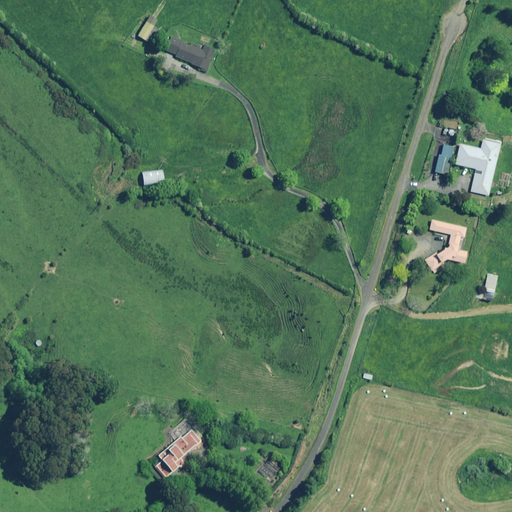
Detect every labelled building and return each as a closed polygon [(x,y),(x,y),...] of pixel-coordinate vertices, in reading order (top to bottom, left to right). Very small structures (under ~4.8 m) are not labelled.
[(153,26),(146,22),(138,36),(145,40),(153,26)] [(159,33),(152,29),(145,40),(153,45),(159,33)] [(202,51),(171,37),(165,50),(176,55),(175,57),(206,70),(215,50),(204,45),(202,51)] [(500,143),(482,139),(480,149),(460,144),(455,164),(476,169),(475,173),(470,192),(488,196),(500,143)] [(454,147),(444,145),(441,155),(439,155),(435,172),(447,175),(454,147)] [(164,183),(162,170),(142,172),(143,185),(164,183)] [(458,225),(458,226),(431,220),(429,230),(450,235),(447,249),(444,249),(436,254),(435,253),(424,260),(432,274),(442,268),(439,264),(446,259),(463,263),(466,252),(457,250),(460,237),(464,238),(466,228),(461,227),(462,226),(458,225)] [(497,276),(488,274),(482,299),(492,301),(497,276)] [(180,436),(158,455),(162,460),(154,467),(164,479),(179,466),(181,468),(185,464),(180,458),(200,441),(190,430),(181,438),(180,436)]
